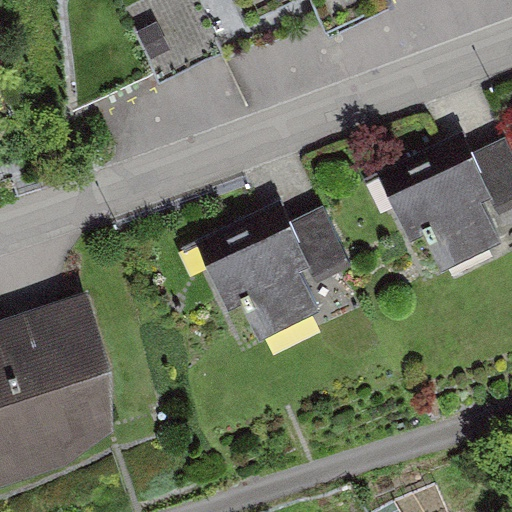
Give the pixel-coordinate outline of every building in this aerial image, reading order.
[(240,0),(249,18),(285,0),(315,0),(325,21),(369,0),(240,0)] [(147,13),(143,35),(198,45),(201,23),(147,13)] [(511,141),(506,129),(475,144),(495,186),(504,204),(511,199),(511,141)] [(475,144),(388,186),(412,235),(426,229),(443,264),(504,235),(483,192),(495,186),(475,144)] [(324,200),(293,215),(313,256),(322,274),(353,259),(324,200)] [(293,215),(206,256),(230,306),(244,299),(261,335),(321,306),(301,262),(313,256),(293,215)] [(114,358),(89,285),(0,315),(0,475),(69,452),(113,417),(114,358)]
